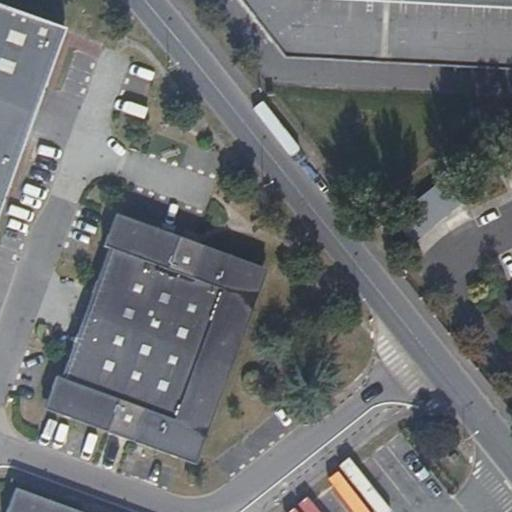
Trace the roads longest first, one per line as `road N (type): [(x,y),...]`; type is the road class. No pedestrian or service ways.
road 1 (unclassified): [(423,349),(145,0)]
road 2 (unclassified): [(0,371),(109,65)]
road 3 (residential): [(423,349),(226,511)]
road 4 (residential): [(191,511),(0,446)]
road 5 (unclassified): [(511,458),(423,349)]
